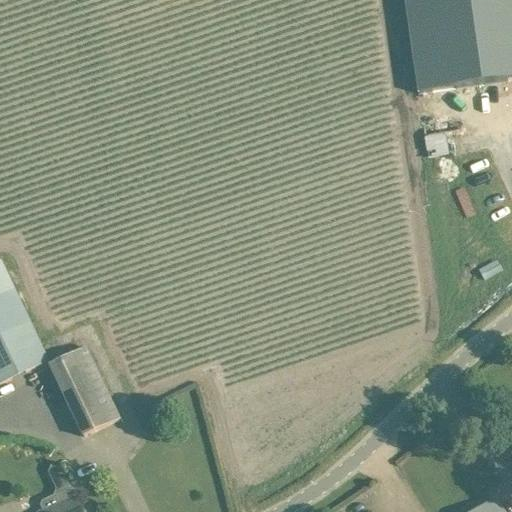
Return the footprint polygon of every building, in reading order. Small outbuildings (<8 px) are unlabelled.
[(511,0),(403,0),(418,97),(511,83),(511,0)] [(0,384),(46,363),(8,283),(0,265),(0,384)] [(479,271),(484,280),(495,274),(490,265),(479,271)] [(85,349),(51,365),(84,437),(118,421),(85,349)] [(497,500),(477,511),(511,511),(511,429),(510,431),(511,434),(511,511),(503,511),(502,508),(497,500)] [(410,478),(422,480),(424,462),(412,460),(410,478)] [(38,511),(81,511),(80,509),(80,510),(73,495),(38,511)]
